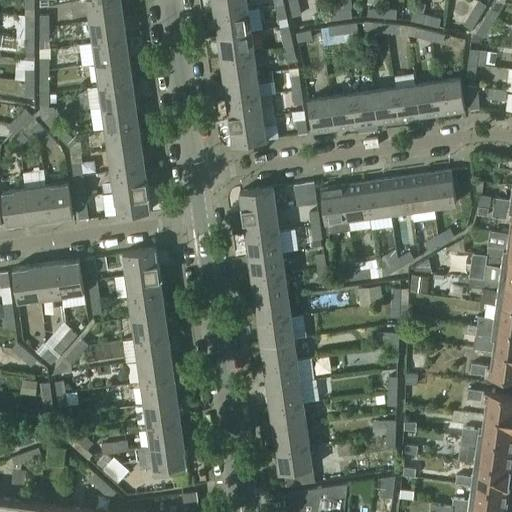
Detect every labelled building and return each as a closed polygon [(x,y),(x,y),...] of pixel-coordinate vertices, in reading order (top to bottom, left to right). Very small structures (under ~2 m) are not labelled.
[(124,16),(121,0),(87,0),(91,20),(124,16)] [(213,0),(215,12),(249,8),(247,0),(213,0)] [(298,0),(296,0),(289,2),(293,16),(302,14),(298,0)] [(487,4),(479,0),(472,12),(480,17),(487,4)] [(288,17),(284,3),(275,5),(279,19),(288,17)] [(382,16),(383,7),(369,6),(368,15),(382,16)] [(336,9),(338,18),(352,16),(351,7),(336,9)] [(382,16),(396,17),(397,8),(383,7),(382,16)] [(492,7),(484,19),(492,24),(500,12),(492,7)] [(215,12),(218,34),(252,29),(249,8),(215,12)] [(322,11),(323,20),(338,18),(336,9),(322,11)] [(425,23),(428,13),(413,9),(411,19),(425,23)] [(480,17),(472,12),(464,24),(472,29),(480,17)] [(40,26),(49,26),(49,13),(40,13),(40,26)] [(425,23),(439,26),(441,16),(428,13),(425,23)] [(124,16),(91,20),(94,42),(127,37),(124,16)] [(485,37),(492,24),(484,19),(477,32),(485,37)] [(387,32),(387,23),(373,21),(372,31),(387,32)] [(357,30),(356,22),(353,22),(343,23),(344,32),(357,30)] [(330,34),(344,32),(343,23),(328,26),(330,34)] [(395,23),(387,23),(387,32),(401,33),(402,24),(395,23)] [(25,25),(25,38),(34,38),(34,25),(25,25)] [(40,26),(40,40),(49,40),(49,26),(40,26)] [(430,39),(432,30),(417,27),(415,35),(430,39)] [(298,41),(313,38),(311,28),(296,32),(298,41)] [(218,34),(221,55),(255,51),(252,29),(218,34)] [(444,43),(447,34),(432,30),(430,39),(444,43)] [(282,34),(285,48),(294,46),(291,32),(282,34)] [(130,58),(127,37),(94,42),(97,63),(130,58)] [(25,51),(34,51),(34,38),(25,38),(25,51)] [(298,60),(294,46),(285,48),(288,62),(298,60)] [(470,48),(468,62),(478,64),(486,65),(488,50),(470,48)] [(255,51),(221,55),(224,77),(258,72),(255,51)] [(49,56),(40,56),(40,70),(49,70),(49,56)] [(130,58),(97,63),(100,85),(133,80),(130,58)] [(476,78),(478,64),(468,62),(466,77),(476,78)] [(25,82),(34,82),(34,69),(25,69),(25,82)] [(49,70),(40,70),(40,83),(49,83),(49,70)] [(224,77),(227,98),(261,93),(258,72),(224,77)] [(302,89),(300,74),(291,76),(293,90),(302,89)] [(465,110),(461,77),(438,80),(443,114),(465,110)] [(136,101),(133,80),(100,85),(88,86),(91,108),(103,106),(136,101)] [(421,117),(443,114),(438,80),(417,83),(421,117)] [(34,95),(34,82),(25,82),(25,95),(34,95)] [(400,120),(421,117),(417,83),(395,86),(400,120)] [(467,84),(471,110),(481,108),(477,85),(467,84)] [(379,123),(400,120),(395,86),(374,89),(379,123)] [(507,100),(508,90),(490,87),(489,98),(492,98),(492,101),(499,102),(499,99),(507,100)] [(293,90),(295,104),(304,103),(302,89),(293,90)] [(358,126),(379,123),(374,89),(353,92),(358,126)] [(40,91),(40,104),(49,104),(49,91),(40,91)] [(336,129),(358,126),(353,92),(331,95),(336,129)] [(229,113),(230,121),(264,116),(261,93),(227,98),(229,113)] [(314,132),(336,129),(331,95),(309,98),(314,132)] [(136,101),(103,106),(106,127),(139,123),(136,101)] [(26,108),(17,117),(23,123),(32,115),(26,108)] [(234,143),(267,138),(264,116),(230,121),(231,129),(232,128),(234,143)] [(23,123),(17,117),(7,126),(14,132),(23,123)] [(306,118),(297,120),(299,134),(308,133),(306,118)] [(36,119),(30,125),(40,136),(47,130),(36,119)] [(63,138),(69,133),(58,121),(52,126),(63,138)] [(142,144),(139,123),(106,127),(109,149),(142,144)] [(40,136),(51,147),(57,141),(47,130),(40,136)] [(23,132),(14,141),(20,147),(29,138),(23,132)] [(63,138),(65,140),(70,146),(76,140),(69,133),(63,138)] [(142,144),(109,149),(112,170),(145,165),(142,144)] [(475,164),(484,165),(485,154),(476,153),(475,164)] [(511,156),(501,155),(499,167),(511,169),(511,156)] [(72,162),(74,175),(83,174),(81,161),(72,162)] [(115,191),(148,187),(145,165),(112,170),(112,171),(100,173),(103,192),(115,191)] [(452,169),(429,172),(434,205),(456,202),(452,169)] [(23,172),(25,187),(30,220),(51,217),(47,184),(36,186),(34,171),(23,172)] [(412,208),(434,205),(429,172),(408,175),(412,208)] [(85,186),(83,174),(74,175),(76,187),(85,186)] [(391,211),(412,208),(408,175),(386,178),(391,211)] [(370,214),(391,211),(386,178),(365,181),(370,214)] [(299,205),(318,203),(315,180),(305,182),(296,183),(299,205)] [(74,214),(69,181),(47,184),(51,217),(74,214)] [(349,217),(370,214),(365,181),(344,184),(349,217)] [(344,184),(321,187),(328,232),(350,229),(349,217),(344,184)] [(244,213),(277,209),(274,186),(240,190),(244,213)] [(30,220),(25,187),(3,190),(8,224),(30,220)] [(148,187),(115,191),(118,214),(151,209),(148,187)] [(479,204),(490,206),(492,195),(480,194),(479,204)] [(494,207),(511,209),(511,196),(511,199),(496,197),(494,207)] [(81,219),(90,218),(88,205),(79,206),(81,219)] [(478,214),(488,215),(489,207),(479,205),(478,214)] [(510,231),(511,230),(511,209),(494,207),(493,216),(511,219),(510,231)] [(244,213),(247,234),(280,230),(277,209),(244,213)] [(319,210),(309,211),(311,225),(321,224),(319,210)] [(321,224),(311,225),(313,240),(323,238),(321,224)] [(442,242),(454,235),(450,227),(438,234),(442,242)] [(250,256),(283,251),(280,230),(247,234),(250,256)] [(511,230),(510,231),(508,247),(489,244),(488,252),(511,255),(511,230)] [(442,242),(438,234),(425,241),(430,249),(442,242)] [(448,249),(466,251),(464,237),(447,247),(448,249)] [(123,252),(127,274),(160,270),(157,247),(123,252)] [(380,251),(383,275),(386,275),(402,265),(397,257),(396,249),(380,251)] [(402,265),(415,258),(410,250),(397,257),(402,265)] [(250,256),(253,277),(286,273),(283,251),(250,256)] [(315,252),(317,268),(327,267),(325,251),(315,252)] [(511,255),(488,252),(484,277),(485,277),(500,279),(511,280),(511,255)] [(86,257),(88,270),(97,269),(95,256),(86,257)] [(57,261),(62,294),(85,291),(80,258),(57,261)] [(429,258),(414,266),(415,269),(433,271),(429,258)] [(57,261),(36,264),(41,297),(62,294),(57,261)] [(13,267),(18,300),(41,297),(36,264),(13,267)] [(369,266),(356,268),(357,279),(371,277),(369,266)] [(329,280),(327,267),(317,268),(319,282),(329,280)] [(357,279),(356,268),(341,270),(342,281),(357,279)] [(8,270),(0,271),(0,283),(0,284),(10,283),(8,270)] [(118,297),(130,296),(163,291),(160,270),(127,274),(115,276),(118,297)] [(256,299),(289,294),(286,273),(253,277),(256,299)] [(412,274),(410,290),(428,292),(430,276),(412,274)] [(496,303),(511,304),(511,280),(500,279),(485,277),(484,277),(483,287),(498,289),(496,303)] [(92,301),(101,300),(99,286),(90,287),(90,290),(92,301)] [(401,303),(401,287),(391,286),(390,302),(401,303)] [(133,317),(166,312),(163,291),(130,296),(133,317)] [(256,299),(259,320),(292,315),(289,294),(256,299)] [(102,312),(101,300),(92,301),(93,313),(102,312)] [(0,317),(14,316),(12,301),(3,302),(3,305),(0,304),(0,317)] [(401,303),(390,302),(390,316),(400,316),(400,314),(401,303)] [(400,314),(412,314),(413,304),(401,303),(400,314)] [(511,329),(511,304),(496,303),(494,317),(479,315),(477,325),(511,329)] [(169,334),(166,312),(133,317),(136,338),(169,334)] [(262,342),(295,337),(292,315),(259,320),(262,342)] [(493,352),(511,354),(511,329),(477,325),(464,323),(463,332),(495,336),(493,352)] [(69,343),(77,333),(70,327),(62,337),(69,343)] [(399,346),(400,331),(389,331),(389,346),(399,346)] [(172,355),(169,334),(136,338),(139,360),(172,355)] [(69,343),(62,337),(53,348),(60,353),(69,343)] [(262,342),(265,363),(298,358),(295,337),(262,342)] [(88,344),(81,338),(73,347),(80,353),(88,344)] [(18,342),(12,349),(22,357),(28,350),(18,342)] [(399,346),(389,346),(388,360),(399,361),(399,346)] [(80,353),(73,347),(65,357),(72,363),(80,353)] [(42,355),(52,363),(58,356),(48,348),(42,355)] [(32,366),(38,358),(28,350),(22,357),(32,366)] [(511,354),(493,352),(491,365),(472,362),(471,373),(511,378),(511,354)] [(175,377),(172,355),(139,360),(142,381),(175,377)] [(312,356),(298,358),(265,363),(268,384),(301,380),(315,378),(312,356)] [(418,383),(418,373),(406,372),(406,383),(418,383)] [(398,390),(398,375),(388,375),(387,389),(398,390)] [(178,398),(175,377),(142,381),(145,403),(178,398)] [(38,381),(23,378),(21,393),(36,395),(38,381)] [(58,393),(66,392),(65,379),(57,380),(58,393)] [(268,384),(271,406),(304,401),(301,380),(268,384)] [(41,382),(42,395),(52,394),(51,382),(41,382)] [(484,414),(511,417),(511,394),(469,388),(467,398),(486,401),(484,414)] [(398,390),(387,389),(387,404),(397,404),(398,390)] [(58,393),(59,406),(67,405),(66,392),(58,393)] [(386,403),(385,393),(376,394),(377,404),(386,403)] [(43,408),(53,407),(52,394),(42,395),(43,408)] [(181,419),(178,398),(145,403),(148,424),(181,419)] [(274,427),(307,423),(304,401),(271,406),(274,427)] [(78,424),(91,422),(90,409),(77,411),(78,424)] [(511,417),(484,414),(482,429),(464,427),(464,424),(443,421),(442,431),(462,434),(511,440),(511,417)] [(396,433),(397,418),(387,418),(386,433),(396,433)] [(184,441),(181,419),(148,424),(151,445),(184,441)] [(417,421),(404,420),(404,429),(416,429),(417,421)] [(274,427),(277,449),(310,444),(307,423),(274,427)] [(78,440),(84,434),(74,425),(69,431),(78,440)] [(19,431),(22,439),(34,435),(31,427),(19,431)] [(19,431),(7,435),(10,443),(22,439),(19,431)] [(396,433),(386,433),(386,448),(396,448),(396,433)] [(94,443),(84,434),(78,440),(88,449),(94,443)] [(476,448),(475,458),(511,464),(511,463),(511,440),(462,434),(460,445),(476,448)] [(103,453),(129,449),(128,439),(102,443),(103,453)] [(187,465),(184,441),(151,445),(138,447),(141,468),(154,466),(155,477),(188,472),(187,465)] [(418,445),(407,443),(406,451),(417,453),(418,445)] [(67,446),(49,444),(47,462),(65,464),(67,446)] [(313,466),(310,444),(277,449),(280,471),(285,470),(287,484),(315,479),(313,466)] [(39,446),(26,451),(29,460),(42,455),(39,446)] [(15,465),(29,460),(26,451),(12,456),(15,465)] [(118,482),(130,470),(115,456),(103,469),(118,482)] [(456,479),(509,486),(511,464),(475,458),(472,476),(457,473),(456,479)] [(416,467),(404,466),(403,474),(415,475),(416,467)] [(24,491),(27,469),(14,467),(11,489),(24,491)] [(89,479),(100,489),(106,481),(96,472),(89,479)] [(393,497),(395,475),(383,477),(381,495),(393,497)] [(506,509),(507,502),(509,501),(509,497),(507,494),(509,486),(456,479),(455,483),(471,485),(469,499),(454,497),(454,501),(506,509)] [(100,489),(111,498),(117,491),(106,481),(100,489)] [(345,511),(350,482),(289,491),(290,499),(291,500),(292,511),(345,511)] [(414,490),(401,489),(400,497),(413,499),(414,490)] [(183,493),(184,502),(198,500),(197,491),(183,493)] [(0,497),(0,511),(20,511),(22,500),(0,497)] [(20,511),(50,511),(51,504),(22,500),(20,511)] [(505,511),(506,509),(454,501),(453,505),(431,502),(429,511),(505,511)]
